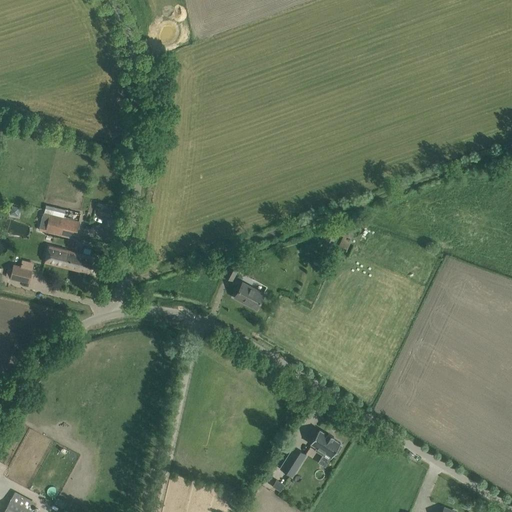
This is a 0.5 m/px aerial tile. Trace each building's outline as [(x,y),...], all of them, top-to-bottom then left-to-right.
[(17,215),(19,206),(12,205),(10,213),(17,215)] [(42,213),(38,229),(45,231),(74,238),(79,222),(69,219),(55,216),(50,215),(42,213)] [(336,235),(328,232),(323,244),(330,248),(336,235)] [(88,255),(88,256),(83,255),(83,254),(52,247),(48,247),(44,263),(48,264),(78,271),(78,270),(84,272),(94,274),(98,257),(88,255)] [(232,261),(224,276),(232,280),(240,265),(232,261)] [(10,278),(29,283),(32,269),(13,265),(10,278)] [(247,303),(256,308),(264,294),(243,283),(236,295),(248,302),(247,303)] [(324,452),(331,456),(335,450),(337,452),(341,446),(339,444),(340,443),(332,438),(333,436),(328,432),(327,434),(319,429),(310,443),(317,447),(315,450),(323,455),(324,452)] [(280,468),(292,476),(306,454),(294,446),(280,468)] [(276,479),(272,486),(280,490),(283,484),(276,479)] [(31,511),(36,502),(15,491),(11,499),(3,511),(31,511)]
